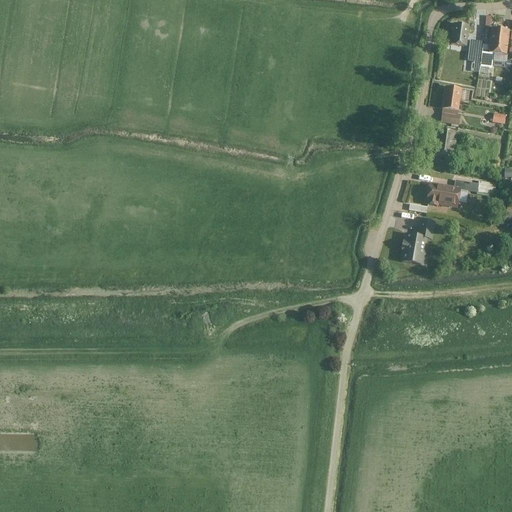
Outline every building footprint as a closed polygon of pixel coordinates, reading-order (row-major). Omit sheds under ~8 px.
[(464,50),(467,29),(450,26),(447,48),(464,50)] [(506,58),(508,33),(489,32),(486,56),(506,58)] [(460,92),(442,90),(438,124),(458,127),(459,117),(457,117),(460,92)] [(505,117),(492,115),(491,124),(504,126),(505,117)] [(456,135),(435,132),(431,157),(452,160),(456,135)] [(454,181),(453,189),(459,190),(459,192),(466,193),(467,183),(454,181)] [(478,185),(467,183),(466,193),(494,197),(495,186),(478,183),(478,185)] [(453,189),(428,185),(424,206),(456,211),(459,192),(459,190),(453,189)] [(399,265),(422,268),(425,243),(431,244),(433,225),(418,223),(416,238),(403,236),(399,265)]
